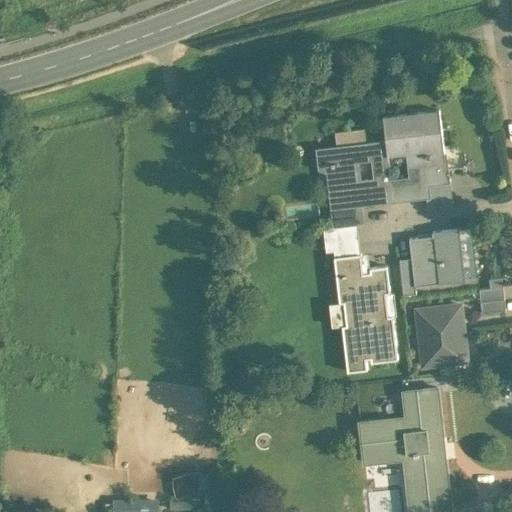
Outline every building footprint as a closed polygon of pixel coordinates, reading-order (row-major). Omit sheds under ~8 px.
[(364,128),(341,131),(343,143),(365,141),(364,128)] [(442,128),(385,135),(385,138),(387,154),(408,152),(411,177),(390,179),(392,198),(427,194),(428,204),(453,201),(450,177),(447,177),(442,128)] [(343,143),(326,145),(328,164),(337,163),(338,177),(332,178),(335,203),(332,203),(335,225),(357,222),(355,203),(361,202),(362,202),(392,198),(390,179),(387,154),(385,138),(365,141),(343,143)] [(410,237),(415,285),(463,279),(457,228),(433,230),(433,234),(410,237)] [(361,252),(334,255),(339,301),(344,301),(346,323),(342,324),(348,370),(368,369),(366,357),(371,356),(371,361),(398,358),(394,314),(389,314),(386,291),(391,291),(387,264),(370,266),(371,270),(363,271),(361,252)] [(486,275),(487,285),(478,286),(480,310),(503,309),(500,274),(486,275)] [(417,308),(424,364),(457,360),(456,352),(466,352),(461,303),(417,308)] [(424,388),(404,390),(407,416),(360,421),(362,438),(363,438),(363,436),(367,435),(370,456),(405,452),(412,511),(430,509),(430,511),(444,511),(451,511),(437,387),(429,388),(429,385),(423,386),(424,388)] [(158,511),(159,500),(115,500),(115,511),(158,511)]
